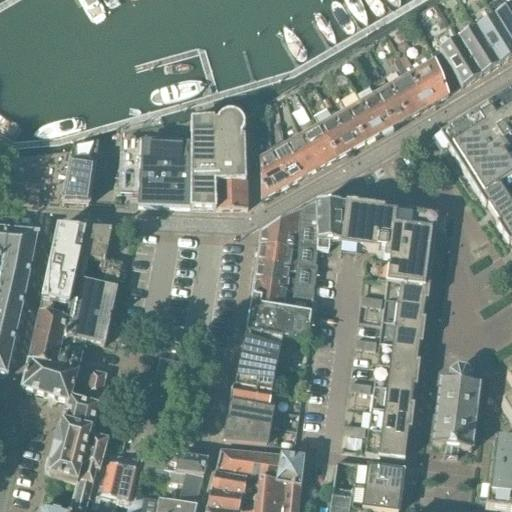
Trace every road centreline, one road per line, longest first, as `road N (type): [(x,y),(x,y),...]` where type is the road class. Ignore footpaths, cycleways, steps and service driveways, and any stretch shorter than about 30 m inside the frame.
road 1 (residential): [(307,477),(310,457),(330,459),(353,168)]
road 2 (residential): [(207,479),(254,222)]
road 3 (residential): [(49,217),(254,222)]
road 4 (residential): [(5,409),(49,217)]
road 5 (residential): [(353,168),(511,75)]
